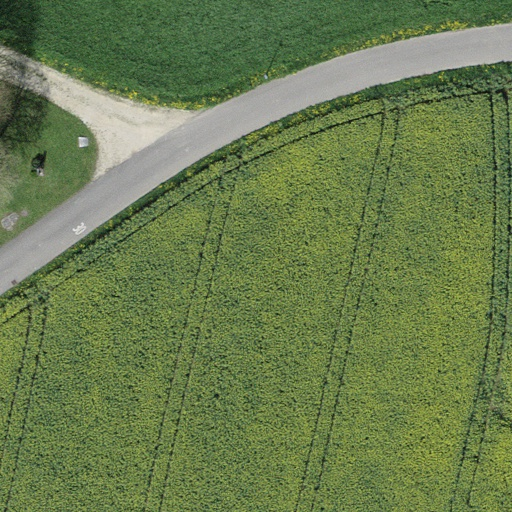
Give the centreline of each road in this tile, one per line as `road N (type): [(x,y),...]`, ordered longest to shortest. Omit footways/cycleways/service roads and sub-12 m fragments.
road 1 (residential): [(511,45),(409,60),(277,96),(159,158),(0,273)]
road 2 (track): [(159,158),(123,125),(0,59)]
